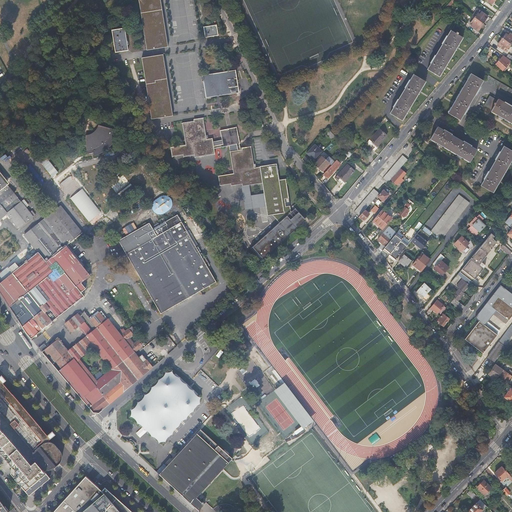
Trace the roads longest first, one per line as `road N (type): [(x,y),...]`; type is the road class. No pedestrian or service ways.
road 1 (residential): [(92,424),(338,211)]
road 2 (unknown): [(186,370),(206,404),(164,453),(153,454),(130,430)]
road 3 (residential): [(423,112),(511,0)]
road 4 (residential): [(338,211),(422,313)]
road 5 (residential): [(338,211),(423,112)]
road 6 (primary): [(7,356),(92,453)]
road 7 (primary): [(186,511),(92,424)]
